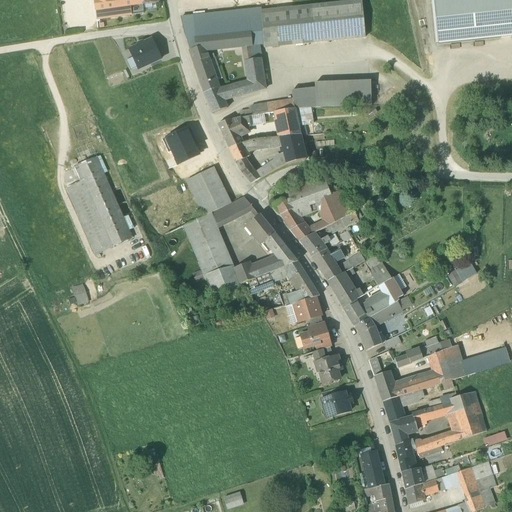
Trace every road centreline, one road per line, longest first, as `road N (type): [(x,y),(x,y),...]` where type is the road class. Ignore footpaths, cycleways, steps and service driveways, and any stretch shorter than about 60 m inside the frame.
road 1 (residential): [(0,51),(172,22),(217,142),(251,196)]
road 2 (residential): [(251,196),(348,330),(400,511)]
road 3 (track): [(0,206),(83,383),(127,511)]
road 4 (unclassified): [(251,196),(296,167),(511,178)]
